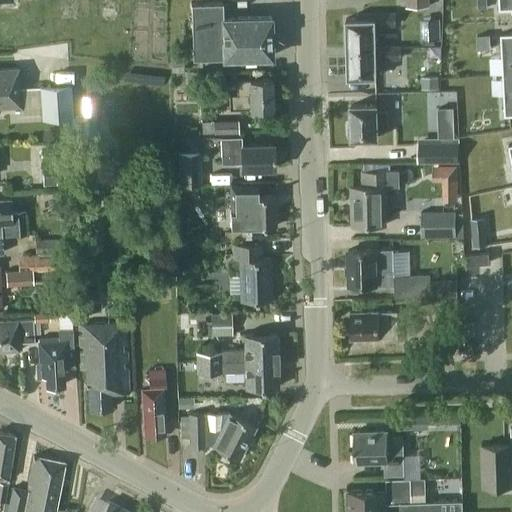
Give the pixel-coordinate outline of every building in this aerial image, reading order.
[(511,0),(497,0),(498,9),(511,8),(511,0)] [(223,59),(271,57),(270,17),(222,19),(222,2),(189,2),(190,59),(223,57),(223,59)] [(346,48),(377,47),(376,26),(397,25),(396,12),(362,13),(362,18),(345,19),(346,48)] [(511,33),(500,34),(502,74),(511,73),(511,33)] [(377,52),(377,47),(346,48),(348,77),(378,76),(377,52)] [(183,71),(183,55),(171,56),(171,71),(183,71)] [(0,106),(20,105),(18,67),(0,67),(0,106)] [(511,73),(502,74),(504,115),(511,114),(511,73)] [(272,78),(237,79),(238,94),(231,94),(231,108),(273,106),(272,78)] [(73,115),(71,84),(39,86),(41,117),(73,115)] [(387,127),(388,111),(376,111),(376,104),(351,105),(351,138),(377,137),(377,128),(387,127)] [(202,120),(202,133),(239,132),(238,119),(202,120)] [(273,145),(241,145),(241,137),(220,137),(220,165),(240,164),(240,170),(274,169),(273,145)] [(417,161),(458,161),(457,141),(417,141),(417,161)] [(179,184),(201,184),(201,152),(178,153),(179,184)] [(41,163),(43,185),(57,184),(56,162),(41,163)] [(457,164),(437,165),(437,178),(457,178),(457,164)] [(385,185),(395,184),(400,184),(399,169),(362,170),(363,185),(351,185),(352,224),(387,223),(385,185)] [(229,211),(228,211),(229,227),(275,225),(274,195),(258,196),(257,183),(228,184),(229,211)] [(0,198),(0,251),(2,252),(1,235),(25,233),(25,231),(38,230),(37,221),(24,222),(23,210),(10,211),(10,198),(0,198)] [(456,236),(456,209),(420,210),(421,236),(456,236)] [(61,238),(35,239),(36,252),(61,251),(61,238)] [(241,299),(271,298),(270,255),(259,256),(259,241),(232,242),(233,259),(240,258),(241,299)] [(383,270),(394,270),(393,248),(349,249),(349,284),(378,284),(378,279),(378,270),(383,270)] [(488,251),(466,254),(467,264),(490,261),(488,251)] [(33,282),(32,269),(56,268),(55,253),(17,255),(18,270),(5,271),(6,284),(33,282)] [(394,274),(394,270),(383,270),(378,270),(378,279),(378,284),(378,285),(394,285),(394,274)] [(394,274),(395,297),(430,295),(430,279),(429,272),(394,274)] [(456,278),(430,279),(430,295),(457,294),(456,278)] [(351,338),(398,337),(397,310),(350,311),(351,338)] [(33,320),(34,332),(40,332),(39,321),(50,321),(49,311),(33,312),(34,320),(33,320)] [(205,312),(205,334),(231,334),(231,312),(205,312)] [(455,334),(454,313),(440,313),(441,334),(455,334)] [(33,333),(34,332),(33,320),(33,318),(0,320),(0,349),(21,349),(20,342),(34,341),(33,333)] [(128,391),(127,377),(125,321),(78,323),(79,368),(85,367),(85,384),(87,384),(88,407),(111,406),(110,392),(128,391)] [(37,377),(46,377),(46,386),(64,385),(64,369),(75,368),(73,329),(59,330),(60,338),(39,339),(40,362),(36,362),(37,377)] [(196,350),(196,361),(221,360),(234,360),(278,359),(277,331),(244,333),(244,347),(221,348),(221,350),(196,350)] [(278,377),(278,359),(234,360),(234,371),(245,371),(246,377),(246,387),(279,386),(278,377)] [(221,360),(196,361),(197,372),(221,371),(221,360)] [(165,387),(165,377),(165,374),(164,368),(147,369),(148,375),(148,388),(141,388),(144,434),(144,435),(165,434),(165,432),(164,432),(161,387),(165,387)] [(180,436),(189,436),(189,447),(202,446),(204,443),(213,443),(212,445),(237,458),(254,426),(228,412),(202,412),(188,412),(188,414),(179,414),(180,436)] [(427,415),(419,415),(402,416),(403,429),(428,428),(427,415)] [(354,461),(384,460),(385,474),(404,473),(403,434),(387,435),(387,429),(353,430),(354,461)] [(0,478),(7,479),(14,434),(0,431),(0,478)] [(511,441),(482,443),(484,486),(511,484),(511,441)] [(53,511),(64,461),(33,454),(26,489),(12,486),(7,511),(53,511)] [(387,490),(386,511),(463,511),(463,499),(425,500),(424,476),(387,477),(387,490)] [(348,511),(386,511),(387,490),(377,490),(377,488),(347,489),(348,511)] [(130,511),(108,500),(101,511),(130,511)]
